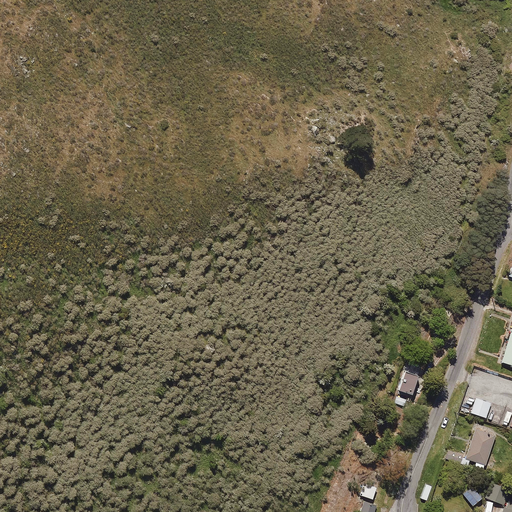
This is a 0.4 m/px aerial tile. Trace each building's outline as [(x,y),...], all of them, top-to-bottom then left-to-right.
[(511,358),(511,312),(507,311),(492,358),(510,364),(511,358)] [(420,375),(403,370),(395,395),(412,400),(420,375)] [(473,399),(466,396),(460,409),(467,412),(473,399)] [(491,401),(476,396),(470,415),(486,419),(491,401)] [(503,411),(496,408),(491,423),(498,426),(503,411)] [(486,431),(465,423),(454,454),(476,461),(486,431)] [(377,488),(363,483),(358,496),(373,501),(377,488)] [(511,511),(511,503),(499,498),(492,511),(511,511)] [(375,511),(378,505),(364,500),(360,511),(375,511)]
